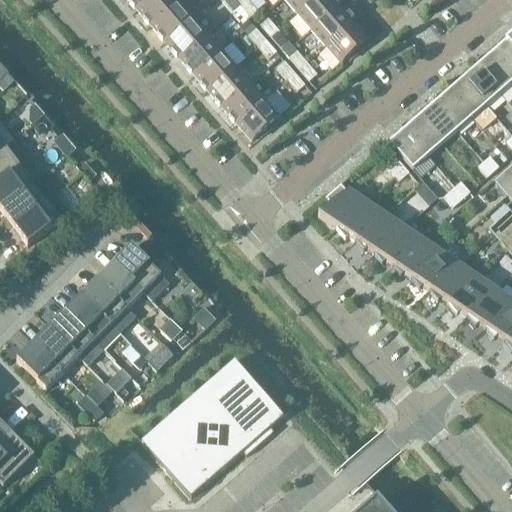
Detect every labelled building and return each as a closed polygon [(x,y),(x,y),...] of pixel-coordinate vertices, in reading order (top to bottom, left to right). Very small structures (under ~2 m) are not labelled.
[(125,0),(137,13),(151,0),(125,0)] [(151,0),(137,13),(151,29),(179,4),(175,0),(151,0)] [(151,29),(165,45),(200,14),(188,0),(183,0),(179,4),(151,29)] [(226,0),(222,4),(232,16),(240,9),(231,0),(226,0)] [(244,0),(231,0),(240,9),(247,3),(244,0)] [(283,0),(297,17),(316,0),(283,0)] [(316,0),(297,17),(311,33),(340,8),(332,0),(316,0)] [(247,3),(240,9),(250,21),(257,14),(247,3)] [(311,33),(326,49),(354,25),(340,8),(311,33)] [(240,9),(232,16),(242,28),(250,21),(240,9)] [(179,62),(207,37),(215,31),(200,14),(165,45),(179,62)] [(260,28),(270,40),(278,34),(268,22),(260,28)] [(354,25),(326,49),(340,66),(348,59),(351,62),(363,51),(361,49),(369,42),(354,25)] [(248,39),(258,51),(266,44),(256,32),(248,39)] [(278,34),(270,40),(281,52),(288,45),(278,34)] [(179,62),(194,78),(222,54),(207,37),(179,62)] [(266,44),(258,51),(268,62),(276,56),(266,44)] [(511,52),(505,44),(491,57),(511,81),(511,52)] [(194,78),(208,95),(236,70),(222,54),(194,78)] [(288,61),(299,73),(306,66),(296,54),(288,61)] [(511,81),(491,57),(476,70),(500,97),(511,85),(511,81)] [(276,72),(286,83),(294,77),(284,65),(276,72)] [(306,66),(299,73),(309,85),(317,78),(306,66)] [(208,95),(222,111),(250,86),(236,70),(208,95)] [(476,70),(462,82),(485,109),(500,97),(476,70)] [(7,77),(0,84),(0,91),(3,94),(13,83),(7,77)] [(294,77),(286,83),(297,95),(304,88),(294,77)] [(462,82),(447,95),(471,122),(485,109),(462,82)] [(222,111),(236,127),(264,103),(250,86),(222,111)] [(447,95),(433,108),(456,134),(471,122),(447,95)] [(264,103),(236,127),(251,144),(259,137),(261,140),(273,129),(271,127),(279,120),(264,103)] [(29,112),(28,125),(32,129),(43,120),(34,108),(29,112)] [(433,108),(419,120),(442,147),(456,134),(433,108)] [(419,120),(404,133),(427,160),(442,147),(419,120)] [(0,154),(14,144),(0,126),(0,154)] [(427,160),(404,133),(389,146),(412,173),(427,160)] [(61,137),(51,144),(59,154),(68,147),(61,137)] [(0,154),(0,182),(27,162),(14,144),(0,154)] [(489,160),(483,165),(492,176),(498,171),(489,160)] [(79,161),(71,167),(79,178),(87,172),(79,161)] [(385,169),(392,177),(402,168),(395,161),(385,169)] [(0,211),(32,187),(41,180),(27,162),(0,182),(0,211)] [(492,176),(483,165),(477,170),(487,181),(492,176)] [(402,168),(392,177),(399,185),(409,176),(402,168)] [(511,168),(503,176),(511,185),(511,168)] [(91,172),(84,178),(89,184),(96,178),(91,172)] [(511,185),(503,176),(494,184),(511,204),(511,205),(511,185)] [(41,180),(0,211),(0,213),(13,230),(55,198),(41,180)] [(423,186),(414,193),(429,210),(438,202),(423,186)] [(460,186),(454,191),(464,201),(469,196),(460,186)] [(317,219),(337,232),(367,206),(347,193),(346,194),(340,188),(325,201),(326,202),(327,202),(331,207),(317,219)] [(454,191),(449,196),(458,206),(464,201),(454,191)] [(458,206),(449,196),(443,201),(452,211),(458,206)] [(55,198),(13,230),(27,249),(61,224),(69,217),(55,198)] [(348,240),(355,245),(385,219),(367,206),(337,232),(336,232),(345,242),(348,240)] [(504,207),(489,220),(495,226),(509,214),(506,210),(504,207)] [(489,231),(497,241),(511,227),(511,215),(506,209),(506,210),(509,214),(495,226),(489,231)] [(366,252),(374,257),(404,231),(385,219),(355,245),(363,255),(366,252)] [(511,227),(497,241),(504,250),(511,243),(511,227)] [(385,265),(392,270),(422,244),(404,231),(374,257),(373,257),(382,267),(385,265)] [(403,277),(411,282),(441,256),(422,244),(392,270),(400,280),(403,277)] [(131,250),(114,267),(144,296),(153,305),(169,288),(152,271),(160,262),(143,245),(135,254),(131,250)] [(422,290),(429,295),(460,269),(441,256),(411,282),(410,282),(419,292),(422,290)] [(114,267),(98,283),(127,312),(144,296),(114,267)] [(440,302),(448,307),(478,281),(460,269),(429,295),(437,305),(440,302)] [(459,315),(467,320),(497,294),(478,281),(448,307),(447,307),(456,317),(459,315)] [(98,283),(82,299),(120,337),(136,321),(127,312),(98,283)] [(478,327),(485,332),(511,309),(511,303),(497,294),(467,320),(475,330),(478,327)] [(82,299),(65,315),(104,353),(120,337),(82,299)] [(497,340),(504,345),(511,337),(511,309),(485,332),(485,333),(494,342),(497,340)] [(49,331),(79,361),(87,369),(104,353),(65,315),(49,331)] [(190,327),(183,335),(189,342),(197,334),(190,327)] [(49,331),(33,347),(63,377),(79,361),(49,331)] [(183,340),(176,346),(183,353),(190,347),(183,340)] [(63,377),(33,347),(16,364),(46,394),(63,377)] [(145,348),(138,355),(138,356),(147,364),(153,357),(145,348)] [(138,356),(130,364),(138,373),(146,364),(138,356)] [(234,363),(140,445),(189,502),(242,456),(246,460),(274,436),(270,432),(283,420),(234,363)] [(115,380),(106,388),(117,398),(125,390),(115,380)] [(105,389),(97,397),(105,404),(113,397),(105,389)] [(96,409),(87,418),(94,426),(102,417),(96,409)] [(0,448),(12,437),(0,425),(0,448)] [(12,437),(0,448),(0,487),(3,490),(34,459),(12,437)] [(389,511),(379,500),(365,511),(389,511)]
